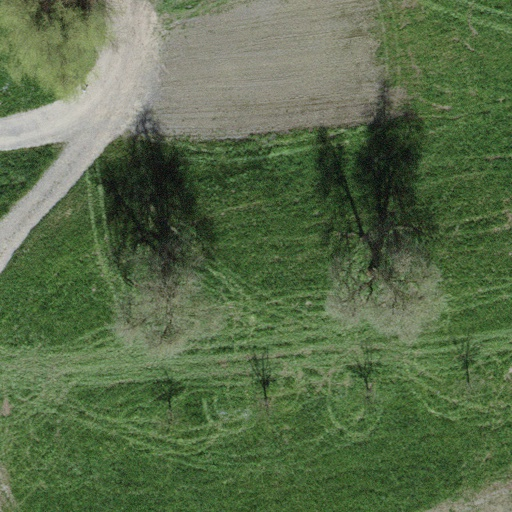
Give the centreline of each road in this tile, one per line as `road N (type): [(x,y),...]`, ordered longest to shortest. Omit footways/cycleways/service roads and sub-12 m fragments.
road 1 (track): [(117,62),(102,127),(0,245)]
road 2 (track): [(123,0),(117,62),(93,98),(0,140)]
